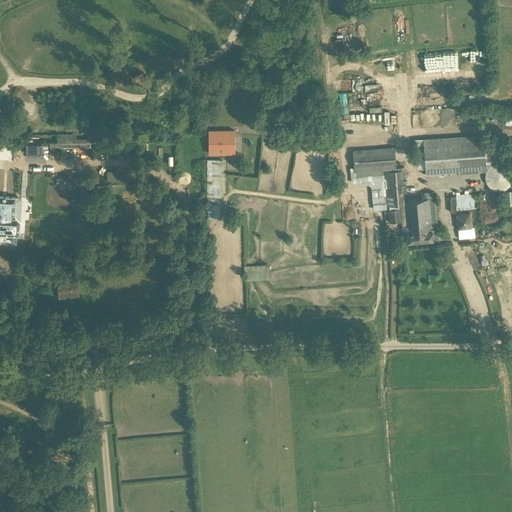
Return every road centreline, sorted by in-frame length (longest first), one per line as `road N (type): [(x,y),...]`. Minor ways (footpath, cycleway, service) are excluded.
road 1 (unclassified): [(0,377),(219,348),(511,345)]
road 2 (track): [(511,132),(336,138),(315,0)]
road 3 (track): [(250,0),(229,46),(181,70),(151,99),(80,81),(21,80),(0,95)]
road 4 (track): [(0,402),(67,405),(73,431),(63,476),(72,511)]
